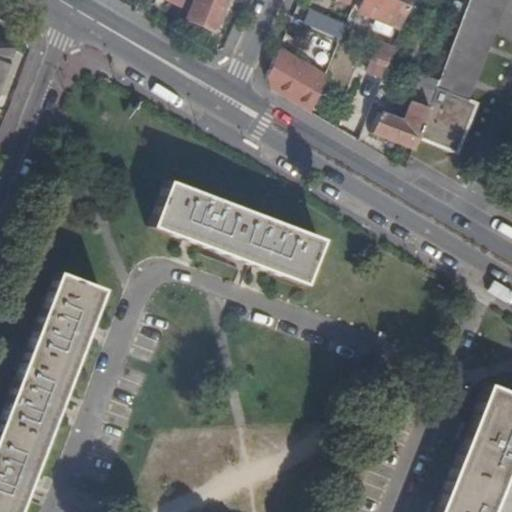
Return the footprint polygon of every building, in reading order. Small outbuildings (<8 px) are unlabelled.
[(192,0),(184,20),(211,31),(223,0),(192,0)] [(363,0),(359,11),(396,26),(407,0),(363,0)] [(433,90),(414,140),(453,156),(473,105),(465,102),(505,0),(466,0),(436,82),(433,90)] [(299,23),(338,39),(344,26),(305,9),(299,23)] [(365,73),(380,79),(391,51),(376,45),(365,73)] [(0,72),(9,50),(0,46),(0,72)] [(269,91),(308,114),(323,77),(276,50),(264,76),(269,91)] [(405,100),(408,102),(418,106),(425,87),(433,90),(436,82),(415,73),(405,100)] [(368,133),(411,150),(414,140),(433,90),(425,87),(418,106),(408,102),(400,121),(376,112),(368,133)] [(316,253),(163,196),(147,240),(300,298),(316,253)] [(21,511),(102,301),(57,285),(0,435),(0,511),(21,511)] [(491,511),(511,461),(511,412),(482,401),(467,440),(462,439),(456,455),(460,457),(438,511),(491,511)]
